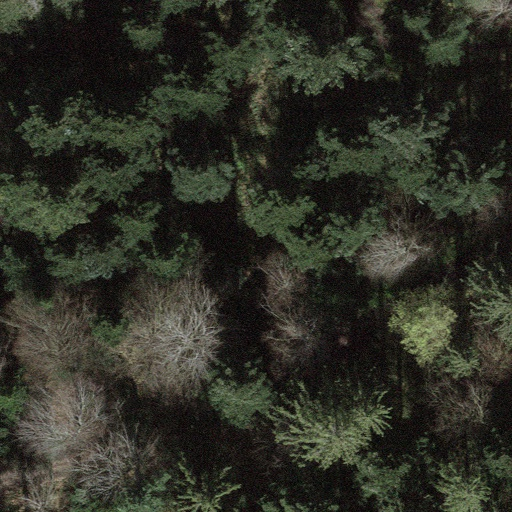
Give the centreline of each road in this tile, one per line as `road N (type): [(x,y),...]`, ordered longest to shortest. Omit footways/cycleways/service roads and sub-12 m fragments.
road 1 (track): [(0,471),(99,444),(317,354),(511,230)]
road 2 (track): [(511,44),(399,49),(352,0)]
